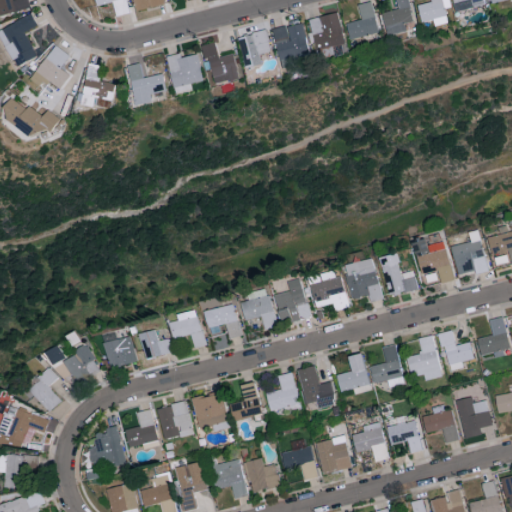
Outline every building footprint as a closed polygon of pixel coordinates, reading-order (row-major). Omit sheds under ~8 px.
[(28,0),(15,0),(13,1),(13,0),(0,0),(0,17),(31,7),(28,0)] [(94,0),(96,6),(112,3),(115,16),(128,14),(125,0),(94,0)] [(132,0),(134,10),(164,5),(163,0),(132,0)] [(395,0),(397,8),(381,12),(386,34),(406,30),(405,23),(413,21),(407,0),(395,0)] [(430,0),(430,1),(418,4),(422,22),(433,19),(434,25),(448,22),(444,7),(448,6),(446,0),(430,0)] [(452,0),(455,11),(484,4),(483,0),(452,0)] [(360,19),(346,22),(349,39),(378,33),(372,1),(357,4),(360,19)] [(308,18),(314,49),(344,44),(338,12),(308,18)] [(26,31),(38,26),(33,15),(0,29),(16,65),(37,56),(26,31)] [(308,54),(302,22),(273,27),(280,66),(293,64),(292,57),(308,54)] [(244,67),(261,64),(259,53),(270,51),(266,30),(238,36),(244,67)] [(233,52),(219,56),(216,42),(204,44),(212,83),(238,78),(233,52)] [(69,74),(60,68),(69,54),(54,44),(30,79),(42,87),(46,80),(59,89),(69,74)] [(166,56),(175,95),(191,91),(189,83),(203,80),(196,53),(180,57),(179,52),(166,56)] [(114,83),(98,79),(101,65),(87,62),(80,103),(109,108),(114,83)] [(162,73),(142,77),(139,63),(126,65),(134,105),(152,101),(150,93),(165,90),(162,73)] [(29,136),(40,121),(52,130),(60,119),(47,109),(41,117),(12,96),(3,109),(9,113),(5,118),(29,136)] [(488,237),(492,255),(508,251),(511,264),(511,263),(511,230),(509,231),(508,225),(499,227),(500,234),(488,237)] [(458,276),(488,269),(478,229),(469,232),(471,241),(451,246),(458,276)] [(417,289),(413,270),(401,273),(397,253),(380,257),(389,295),(417,289)] [(382,299),(372,258),(343,265),(352,299),(368,295),(370,302),(382,299)] [(241,302),(245,320),(261,316),(264,329),(278,326),(271,295),(241,302)] [(205,311),(211,336),(225,332),(227,339),(241,335),(234,304),(205,311)] [(171,322),(174,337),(192,334),(194,348),(205,346),(199,310),(179,313),(180,320),(171,322)] [(481,356),(494,352),(495,357),(504,355),(503,349),(510,348),(503,317),(489,320),(493,335),(477,338),(481,356)] [(173,353),(170,338),(159,340),(157,329),(141,332),(146,358),(173,353)] [(463,368),(462,361),(474,358),(470,342),(455,345),(452,330),(441,332),(449,371),(463,368)] [(105,343),(112,368),(138,360),(131,335),(105,343)] [(441,377),(433,335),(418,338),(421,354),(406,356),(410,376),(423,374),(425,380),(441,377)] [(49,351),(55,364),(68,358),(62,344),(49,351)] [(382,347),(386,363),(370,366),(374,383),(387,380),(389,387),(403,384),(396,344),(382,347)] [(102,370),(89,346),(65,360),(78,383),(102,370)] [(354,394),(370,390),(362,353),(348,356),(352,371),(336,375),(340,392),(353,389),(354,394)] [(330,381),(319,383),(315,365),(296,370),(304,404),(316,401),(318,409),(335,405),(330,381)] [(30,389),(50,411),(63,400),(50,387),(60,378),(52,369),(30,389)] [(299,403),(291,372),(277,375),(280,389),(265,392),(269,410),(299,403)] [(260,415),(255,381),(241,384),(243,401),(230,403),(233,419),(260,415)] [(511,391),(495,394),(497,412),(511,409),(511,391)] [(192,397),(198,427),(227,422),(222,392),(192,397)] [(492,425),(486,399),(473,402),(472,396),(455,400),(463,438),(481,434),(480,427),(492,425)] [(164,440),(192,433),(185,401),(156,408),(164,440)] [(458,440),(450,405),(432,410),(433,413),(422,416),(426,433),(442,429),(445,443),(458,440)] [(2,434),(30,444),(35,429),(45,432),(49,418),(11,406),(2,434)] [(158,440),(150,408),(135,412),(139,427),(124,430),(128,447),(158,440)] [(362,425),(363,432),(352,434),(355,452),(371,449),(374,461),(388,459),(380,422),(362,425)] [(420,451),(417,422),(387,425),(389,444),(408,442),(409,452),(420,451)] [(97,469),(126,462),(117,425),(105,428),(106,431),(90,435),(97,469)] [(351,467),(344,435),(315,442),(322,474),(351,467)] [(318,476),(310,446),(281,453),(285,470),(301,466),(304,480),(318,476)] [(5,487),(24,488),(25,469),(37,470),(38,457),(0,454),(0,471),(6,472),(5,487)] [(245,461),(252,492),(280,486),(275,463),(263,466),(261,458),(245,461)] [(230,485),(233,498),(247,495),(239,459),(212,465),(217,488),(230,485)] [(207,489),(200,461),(174,467),(184,511),(197,508),(193,492),(207,489)] [(177,511),(167,472),(152,475),(155,486),(140,490),(145,507),(160,503),(162,511),(177,511)] [(511,474),(501,478),(511,511),(511,510),(511,474)] [(468,503),(470,511),(501,511),(493,480),(481,483),(485,498),(468,503)] [(136,508),(133,484),(106,487),(110,511),(136,508)] [(464,511),(459,489),(446,492),(447,496),(431,500),(434,511),(464,511)] [(32,511),(32,510),(45,506),(41,492),(0,503),(0,511),(32,511)] [(425,511),(422,499),(411,501),(413,511),(425,511)]
